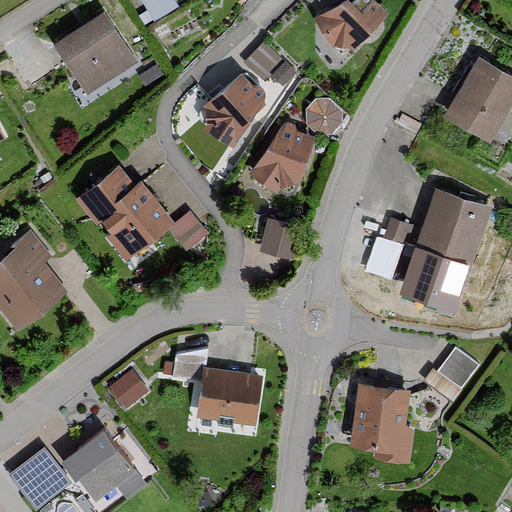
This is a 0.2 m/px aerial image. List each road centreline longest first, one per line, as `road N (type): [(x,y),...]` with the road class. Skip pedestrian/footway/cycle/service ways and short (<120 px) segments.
road 1 (residential): [(229,310),(239,239),(173,154),(164,105),(269,0)]
road 2 (residential): [(324,290),(338,218),(373,122),(445,0)]
road 3 (residential): [(229,310),(174,313),(124,342),(0,441)]
road 4 (residential): [(290,511),(315,349)]
